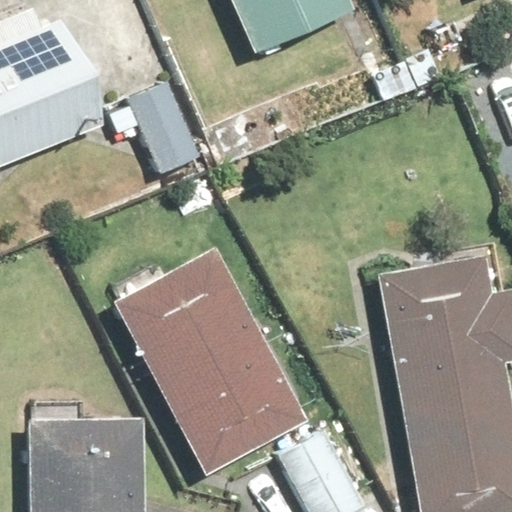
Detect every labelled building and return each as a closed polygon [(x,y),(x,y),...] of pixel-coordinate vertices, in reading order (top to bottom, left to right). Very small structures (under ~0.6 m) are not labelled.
[(339,0),(223,0),(247,56),(346,15),(339,0)] [(0,42),(0,161),(97,123),(56,20),(0,42)] [(431,46),(372,72),(385,102),(444,76),(431,46)] [(134,143),(94,160),(108,193),(193,155),(163,86),(117,105),(134,143)] [(212,247),(108,299),(197,474),(301,421),(212,247)] [(477,250),(369,270),(412,511),(511,511),(511,443),(497,363),(511,359),(511,306),(508,286),(484,291),(477,250)] [(137,511),(135,413),(18,416),(20,511),(137,511)] [(325,431),(269,457),(294,511),(350,511),(361,507),(325,431)]
